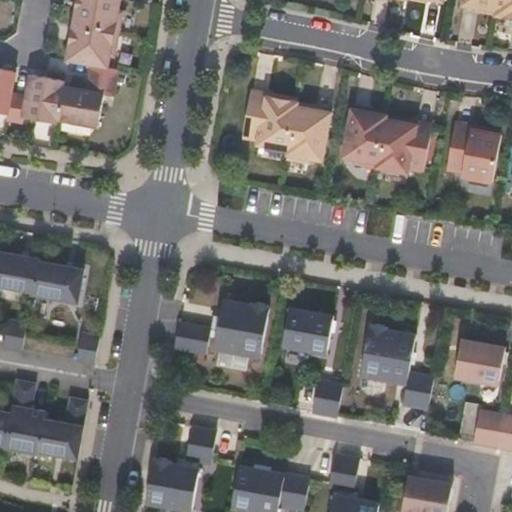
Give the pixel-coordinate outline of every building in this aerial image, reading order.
[(116,58),(124,12),(119,11),(121,0),(78,0),(67,60),(93,66),(88,91),(64,86),(65,81),(32,75),(27,96),(13,93),(17,72),(0,68),(0,112),(9,115),(7,120),(23,124),(24,117),(57,123),(58,119),(99,128),(105,95),(115,97),(120,71),(109,68),(111,57),(116,58)] [(497,11),(499,0),(463,0),(462,5),(497,11)] [(511,18),(511,0),(499,0),(497,11),(497,15),(511,18)] [(289,150),(297,107),(298,103),(266,97),(266,99),(250,96),(243,137),(258,139),(257,145),(289,150)] [(322,161),(331,113),(297,107),(289,150),(287,159),(310,163),(311,158),(322,161)] [(377,167),(386,118),(387,115),(352,109),(344,157),(355,159),(354,164),(377,168),(377,167)] [(425,172),(432,129),(417,127),(418,124),(386,118),(377,167),(408,173),(408,169),(425,172)] [(492,182),(501,133),(469,127),(469,130),(453,126),(446,169),(463,172),(462,176),(492,182)] [(32,297),(38,263),(39,261),(0,253),(0,292),(13,295),(13,293),(32,297)] [(78,305),(85,272),(38,263),(32,297),(39,298),(39,299),(53,302),(54,300),(78,305)] [(259,363),(269,308),(267,308),(268,305),(253,302),(253,304),(223,299),(220,319),(212,317),(210,327),(210,333),(217,334),(213,355),(259,363)] [(327,354),(333,317),(290,309),(283,346),(327,354)] [(206,353),(210,333),(210,327),(179,321),(174,348),(206,353)] [(21,353),(27,326),(9,323),(4,349),(21,353)] [(409,373),(416,335),(387,330),(387,326),(372,323),(372,327),(370,327),(361,375),(407,384),(403,404),(429,409),(434,377),(409,373)] [(95,367),(100,340),(83,337),(77,363),(95,367)] [(499,385),(506,349),(462,340),(455,378),(499,385)] [(338,416),(344,385),(319,381),(313,412),(338,416)] [(37,453),(41,430),(43,421),(44,414),(32,411),(37,386),(17,382),(12,408),(11,416),(12,417),(6,450),(7,450),(7,452),(22,454),(23,453),(36,456),(37,453)] [(78,461),(88,403),(71,400),(66,425),(43,421),(41,430),(37,453),(39,454),(39,456),(53,459),(54,456),(78,461)] [(464,402),(462,433),(476,434),(478,403),(464,402)] [(6,450),(12,417),(11,416),(12,408),(0,405),(0,448),(2,449),(2,446),(4,447),(3,449),(6,450)] [(500,447),(505,415),(480,411),(474,443),(500,447)] [(511,449),(511,416),(505,415),(500,447),(511,449)] [(211,463),(217,431),(192,427),(187,458),(211,463)] [(354,491),(360,459),(336,454),(329,486),(338,488),(354,491)] [(192,511),(199,468),(171,464),(171,459),(157,457),(156,461),(154,460),(146,503),(192,511)] [(304,510),(310,478),(240,465),(232,508),(252,511),(278,511),(280,505),(304,510)] [(447,511),(453,484),(409,476),(402,511),(447,511)] [(357,499),(358,492),(354,491),(338,488),(336,495),(357,499)] [(377,511),(379,503),(357,499),(336,495),(334,494),(330,511),(377,511)]
